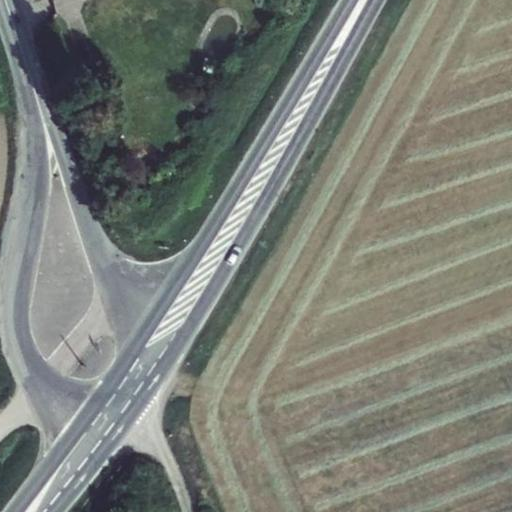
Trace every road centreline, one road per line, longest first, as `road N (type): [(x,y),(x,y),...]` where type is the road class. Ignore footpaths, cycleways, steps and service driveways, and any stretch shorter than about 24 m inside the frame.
road 1 (secondary): [(19,46),(33,166),(15,323),(28,369),(81,421)]
road 2 (primary): [(178,345),(375,0)]
road 3 (primary): [(351,0),(150,323)]
road 4 (secondary): [(150,323),(100,256),(19,46)]
